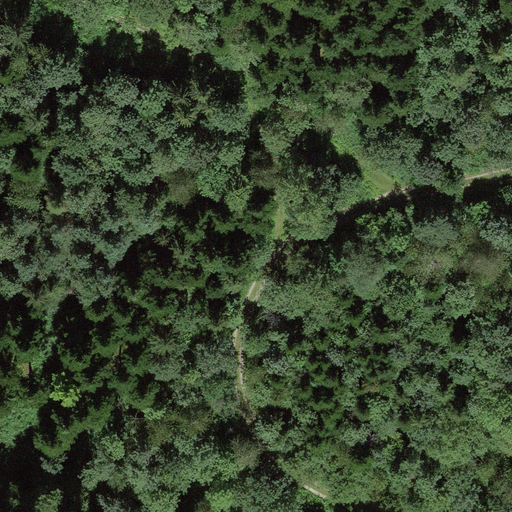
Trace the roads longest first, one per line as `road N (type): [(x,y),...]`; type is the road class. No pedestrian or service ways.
road 1 (track): [(362,511),(330,504),(281,470),(249,423),(231,362),(251,307),(273,259),(329,217),(511,171)]
road 2 (track): [(414,192),(250,102),(213,63),(158,31),(71,0)]
road 3 (track): [(0,438),(231,362)]
road 4 (track): [(273,259),(283,195),(250,102)]
